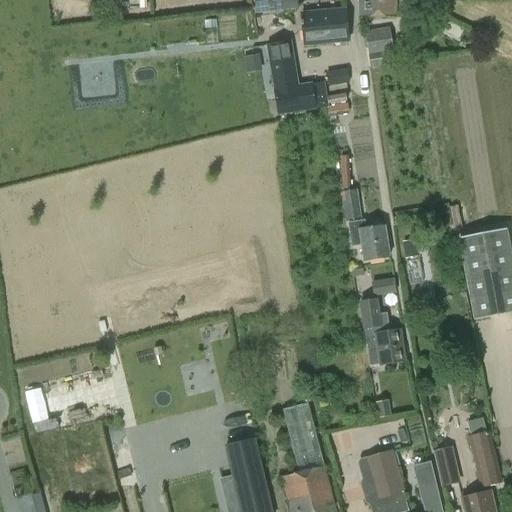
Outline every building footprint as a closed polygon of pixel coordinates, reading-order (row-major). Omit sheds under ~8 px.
[(253,0),(256,13),(297,7),(296,0),(253,0)] [(396,15),(395,0),(359,0),(360,16),(396,15)] [(304,45),(348,41),(345,10),(301,14),(304,45)] [(389,29),(364,33),(371,68),(395,65),(389,29)] [(327,108),(326,97),(323,82),(313,84),(299,85),(291,40),(266,45),(277,116),(316,109),(327,108)] [(402,44),(404,59),(419,57),(417,42),(402,44)] [(350,84),(347,69),(347,68),(326,71),(330,95),(348,91),(346,84),(350,84)] [(327,97),(326,97),(327,108),(328,113),(348,110),(346,93),(327,97)] [(349,156),(340,157),(342,189),(351,189),(349,156)] [(342,192),(342,201),(344,221),(360,220),(359,199),(356,199),(354,190),(342,192)] [(363,222),(358,223),(348,224),(351,247),(361,246),(364,261),(389,257),(385,226),(364,229),(363,222)] [(511,312),(511,256),(507,230),(458,239),(473,320),(511,312)] [(416,240),(402,242),(405,258),(419,256),(416,240)] [(407,260),(410,283),(423,282),(420,259),(407,260)] [(354,279),(364,277),(362,270),(353,272),(354,279)] [(374,294),(397,290),(395,276),(372,280),(374,294)] [(367,353),(369,366),(405,361),(400,330),(390,331),(387,314),(380,315),(378,299),(359,301),(362,329),(365,329),(367,353)] [(388,400),(373,403),(376,420),(391,417),(388,400)] [(336,511),(326,467),(324,468),(308,404),(282,410),(299,473),(281,477),(289,511),(336,511)] [(468,425),(471,436),(468,436),(480,489),(501,484),(487,421),(468,425)] [(347,432),(328,436),(332,452),(350,448),(347,432)] [(271,511),(254,439),(225,446),(233,476),(241,511),(271,511)] [(458,483),(450,450),(435,453),(442,487),(458,483)] [(407,511),(408,511),(392,452),(365,459),(377,499),(373,500),(370,506),(371,511),(407,511)] [(421,485),(427,505),(440,502),(432,476),(421,479),(423,484),(421,485)] [(494,511),(490,491),(461,497),(464,511),(494,511)]
